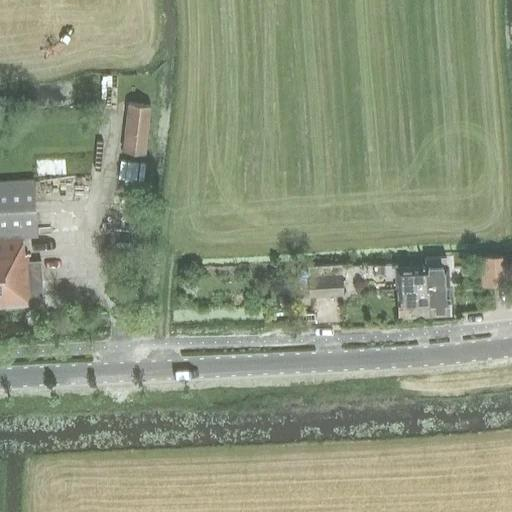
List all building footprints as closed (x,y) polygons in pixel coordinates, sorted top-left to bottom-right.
[(122,151),(145,154),(151,106),(127,103),(122,151)] [(145,188),(147,157),(130,156),(128,187),(145,188)] [(30,297),(43,296),(41,260),(27,261),(27,254),(23,254),(21,237),(36,236),(31,179),(0,181),(0,308),(31,306),(30,297)] [(511,273),(508,274),(508,258),(508,256),(481,257),(483,286),(495,286),(494,281),(511,280),(511,273)] [(428,290),(430,315),(450,314),(449,287),(447,287),(446,267),(442,267),(442,260),(423,261),(424,268),(425,290),(428,290)] [(308,297),(343,296),(341,265),(307,266),(308,297)] [(397,317),(430,315),(428,290),(425,290),(424,268),(394,270),(397,317)]
